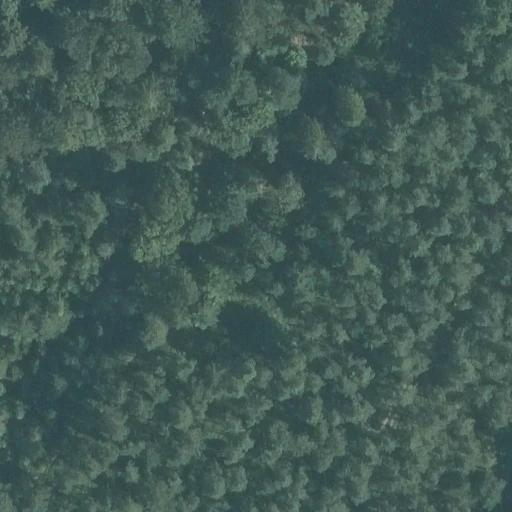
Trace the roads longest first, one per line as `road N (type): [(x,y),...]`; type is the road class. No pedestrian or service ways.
road 1 (track): [(222,0),(105,266),(81,297),(0,326)]
road 2 (track): [(346,511),(417,350),(511,202)]
